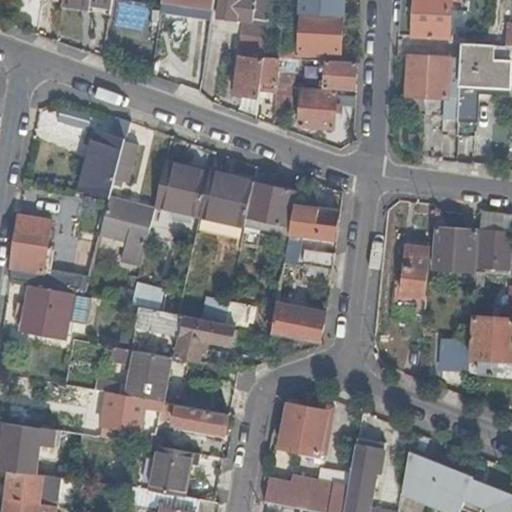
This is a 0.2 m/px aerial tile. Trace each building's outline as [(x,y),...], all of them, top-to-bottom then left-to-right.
[(61,0),(61,5),(110,13),(111,0),(61,0)] [(245,0),(218,0),(217,6),(216,16),(236,19),(236,16),(251,18),(250,20),(245,22),(243,29),(243,30),(239,53),(240,54),(234,94),(241,95),(258,97),(260,82),(264,56),(271,4),(245,0)] [(299,0),(298,13),(300,14),(341,16),(342,0),(299,0)] [(407,0),(406,35),(416,35),(416,36),(451,38),(453,0),(407,0)] [(339,52),(341,16),(300,14),(298,50),(339,52)] [(511,32),(477,31),(477,37),(466,36),(466,43),(495,44),(511,45),(511,32)] [(511,65),(494,65),(495,44),(466,43),(465,43),(464,59),(461,99),(460,120),(459,136),(478,137),(481,85),(511,86),(511,65)] [(306,66),(306,59),(264,56),(260,82),(277,83),(274,113),(289,115),(294,85),(286,84),(288,65),(306,66)] [(464,59),(412,56),(410,96),(446,98),(445,119),(442,119),(440,143),(458,144),(459,120),(460,120),(461,99),(464,59)] [(325,88),(355,90),(356,81),(357,62),(327,60),(325,88)] [(302,89),(300,125),(334,129),(337,92),(302,89)] [(239,109),(255,112),(258,97),(241,95),(240,100),(239,109)] [(127,134),(131,115),(119,111),(115,127),(122,129),(121,133),(127,134)] [(81,191),(111,197),(115,181),(117,174),(126,136),(127,134),(121,133),(97,127),(81,191)] [(139,139),(126,136),(117,174),(126,176),(130,177),(139,139)] [(47,175),(55,147),(44,144),(36,172),(47,175)] [(155,209),(200,220),(201,215),(211,171),(167,161),(156,209),(155,209)] [(201,215),(246,225),(255,181),(211,171),(201,215)] [(117,174),(115,181),(124,183),(126,176),(117,174)] [(297,203),(299,190),(255,181),(246,225),(291,235),(297,203)] [(155,209),(156,209),(111,197),(101,234),(117,237),(127,240),(126,246),(122,260),(142,265),(155,209)] [(297,203),(291,235),(336,243),(341,211),(297,203)] [(20,216),(10,279),(49,287),(52,274),(47,273),(54,221),(20,216)] [(476,271),(479,231),(439,229),(436,269),(476,271)] [(480,268),(479,268),(477,293),(486,294),(488,268),(511,269),(511,264),(511,233),(483,231),(480,268)] [(127,240),(117,237),(115,243),(126,246),(127,240)] [(310,248),(308,263),(332,267),(335,251),(310,248)] [(426,297),(431,250),(409,248),(405,295),(426,297)] [(283,274),(330,281),(332,267),(308,263),(291,261),(285,260),(283,274)] [(142,306),(161,310),(165,290),(138,282),(136,290),(132,303),(142,306)] [(30,286),(22,329),(58,336),(67,337),(75,294),(30,286)] [(120,287),(117,300),(132,303),(136,290),(120,287)] [(76,322),(89,324),(93,299),(80,296),(76,322)] [(206,297),(202,318),(225,323),(230,301),(206,297)] [(325,311),(277,302),(271,332),(321,341),(325,311)] [(234,304),(230,318),(247,321),(250,307),(234,304)] [(231,345),(235,325),(225,323),(202,318),(185,314),(179,313),(161,310),(142,306),(138,328),(175,335),(178,323),(183,325),(177,358),(200,362),(204,340),(231,345)] [(511,319),(475,317),(472,373),(508,378),(511,378),(511,319)] [(66,340),(67,337),(58,336),(22,329),(22,332),(66,340)] [(134,360),(128,395),(131,395),(147,398),(153,399),(159,400),(163,401),(171,357),(114,346),(111,360),(125,362),(126,358),(134,360)] [(98,378),(96,389),(104,391),(110,392),(115,392),(116,386),(111,385),(111,380),(98,378)] [(185,389),(182,404),(189,406),(191,407),(203,409),(206,393),(185,389)] [(140,433),(147,398),(131,395),(128,395),(115,392),(110,392),(103,426),(140,433)] [(225,433),(229,414),(203,409),(191,407),(189,406),(182,404),(169,402),(163,401),(159,400),(153,399),(150,413),(162,415),(162,418),(168,419),(170,409),(176,410),(174,423),(225,433)] [(289,403),(281,446),(329,454),(337,406),(329,404),(328,410),(289,403)] [(36,474),(38,456),(40,442),(64,445),(65,434),(47,431),(47,430),(7,424),(3,450),(5,451),(2,469),(11,471),(36,474)] [(153,435),(151,445),(157,446),(163,447),(164,437),(153,435)] [(386,443),(359,438),(350,486),(345,511),(369,511),(376,472),(381,473),(386,443)] [(184,496),(191,453),(163,447),(157,446),(149,489),(174,494),(184,496)] [(511,511),(511,491),(411,451),(405,494),(449,511),(462,511),(467,500),(488,508),(487,511),(511,511)] [(56,502),(60,477),(53,476),(36,474),(11,471),(7,499),(39,503),(39,501),(56,502)] [(292,483),(265,478),(264,479),(261,500),(300,508),(322,511),(345,511),(350,486),(294,476),(292,483)] [(196,511),(199,499),(184,496),(174,494),(149,489),(130,486),(128,501),(159,506),(157,511),(196,511)]
